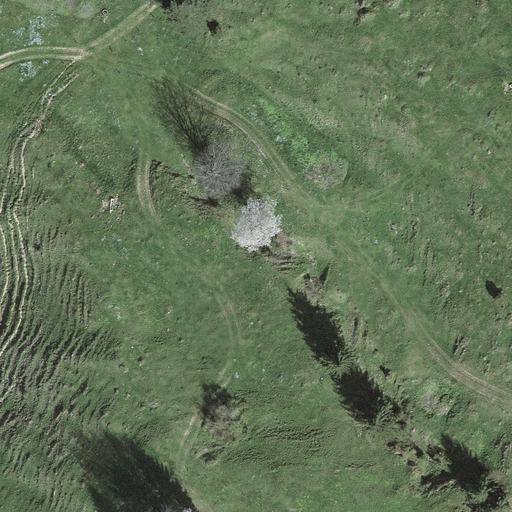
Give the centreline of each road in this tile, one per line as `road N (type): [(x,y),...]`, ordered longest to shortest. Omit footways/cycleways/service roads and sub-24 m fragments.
road 1 (track): [(0,63),(43,50),(150,70),(235,118),(358,251),(438,354),(473,383),(511,400)]
road 2 (track): [(163,0),(108,44),(79,56),(134,98),(142,112),(149,209),(213,281),(234,320),(235,365),(182,460),(187,497),(201,511)]
